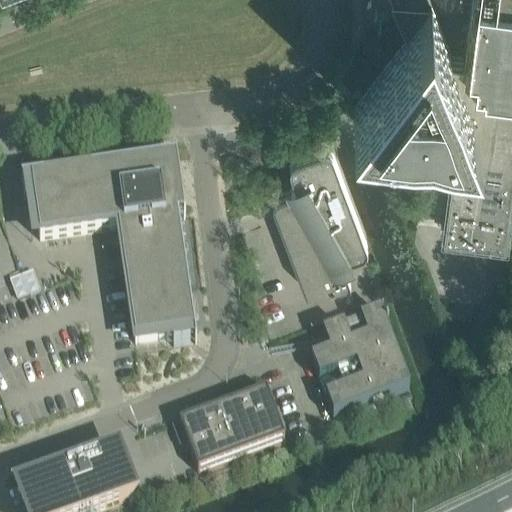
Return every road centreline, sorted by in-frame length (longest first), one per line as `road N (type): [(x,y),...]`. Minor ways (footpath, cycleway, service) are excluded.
road 1 (unclassified): [(0,461),(198,385),(218,367),(226,336),(200,109)]
road 2 (unclassified): [(200,109),(280,101),(320,69),(325,22),(318,0)]
road 3 (unclassified): [(0,131),(200,109)]
